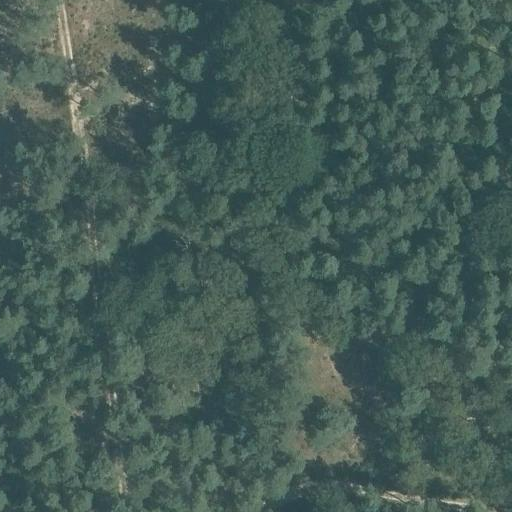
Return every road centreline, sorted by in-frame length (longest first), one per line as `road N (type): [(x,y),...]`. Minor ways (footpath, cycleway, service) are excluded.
road 1 (track): [(59,0),(118,511)]
road 2 (track): [(268,511),(285,499),(326,496),(458,511)]
